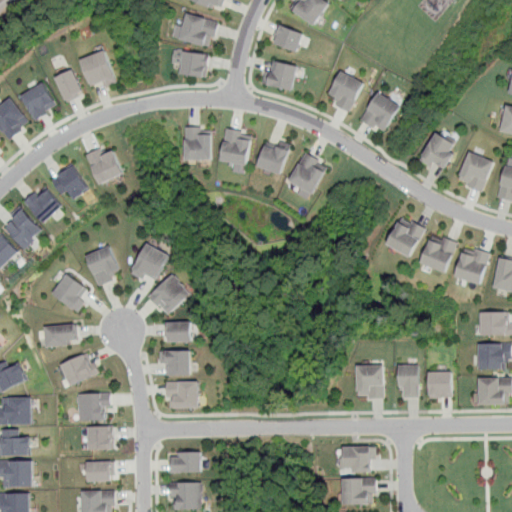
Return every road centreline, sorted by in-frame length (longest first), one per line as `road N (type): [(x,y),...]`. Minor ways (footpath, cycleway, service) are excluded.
road 1 (residential): [(511,228),(449,206),(294,114),(234,99),(170,99),(103,115),(55,141),(0,187)]
road 2 (residential): [(511,424),(145,430)]
road 3 (residential): [(122,324),(145,430),(144,511)]
